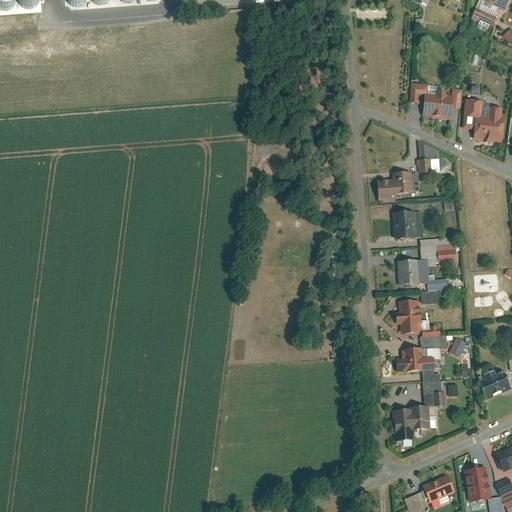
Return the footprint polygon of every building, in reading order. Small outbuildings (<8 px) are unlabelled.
[(510,0),(487,0),(487,2),(506,10),(510,0)] [(497,18),(477,9),(472,21),(478,23),(479,20),(494,26),(497,18)] [(429,86),(413,85),(411,104),(425,105),(424,118),(452,120),(453,108),(461,109),(462,89),(453,88),(453,96),(447,96),(448,90),(437,89),(436,95),(429,94),(429,86)] [(484,102),(467,100),(464,128),(476,129),(474,141),(485,142),(485,144),(494,145),(494,143),(503,143),(506,109),(490,108),(489,117),(482,117),(484,102)] [(420,142),(422,161),(431,160),(432,174),(449,173),(448,152),(420,142)] [(432,174),(431,160),(422,161),(419,161),(420,175),(432,174)] [(378,182),(379,197),(413,195),(413,191),(412,175),(412,173),(393,174),(394,181),(378,182)] [(413,191),(421,191),(420,175),(412,175),(413,191)] [(422,213),(393,215),(395,240),(424,239),(422,213)] [(454,239),(422,241),(424,264),(439,263),(440,268),(456,266),(454,239)] [(418,261),(399,263),(401,287),(420,285),(418,261)] [(448,280),(428,282),(429,291),(449,289),(448,280)] [(422,294),(423,305),(442,304),(441,292),(422,294)] [(420,302),(400,303),(400,311),(397,311),(398,325),(402,325),(402,335),(422,334),(420,302)] [(440,337),(439,327),(431,327),(431,332),(423,333),(423,338),(440,337)] [(440,337),(423,338),(424,349),(441,348),(440,337)] [(468,343),(458,338),(451,353),(461,358),(468,343)] [(424,351),(403,352),(404,361),(398,361),(399,374),(424,372),(436,371),(435,359),(424,360),(424,351)] [(424,372),(425,384),(442,382),(441,374),(436,375),(436,371),(424,372)] [(487,380),(480,383),(487,399),(511,388),(511,386),(506,372),(497,376),(496,372),(485,377),(487,380)] [(442,382),(425,384),(426,394),(436,393),(442,392),(442,382)] [(458,385),(450,386),(451,398),(459,397),(458,385)] [(437,406),(446,406),(445,392),(442,392),(436,393),(437,406)] [(431,429),(429,406),(412,407),(412,410),(414,431),(431,429)] [(412,410),(393,411),(396,441),(415,439),(414,431),(412,410)] [(511,447),(497,453),(504,471),(511,468),(511,447)] [(468,488),(487,485),(485,470),(479,471),(479,469),(472,471),(472,472),(465,473),(468,488)] [(447,476),(424,486),(426,491),(429,498),(431,503),(455,492),(447,476)] [(511,479),(511,478),(497,484),(501,495),(511,490),(511,479)] [(490,500),(487,485),(468,488),(470,503),(477,502),(477,504),(484,503),(484,501),(487,500),(490,500)] [(507,510),(511,507),(511,490),(501,495),(507,510)] [(426,491),(406,500),(410,508),(411,511),(424,511),(427,511),(422,501),(429,498),(426,491)] [(496,511),(494,499),(490,500),(487,500),(489,511),(496,511)]
